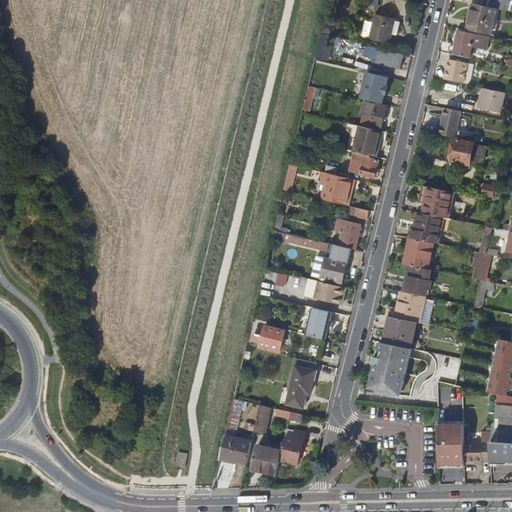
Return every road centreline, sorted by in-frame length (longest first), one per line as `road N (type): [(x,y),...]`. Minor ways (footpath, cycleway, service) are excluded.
road 1 (residential): [(344,390),(437,0)]
road 2 (primary): [(311,508),(511,505)]
road 3 (residential): [(429,495),(416,473),(413,433),(352,419),(344,390)]
road 4 (residential): [(344,390),(336,413),(361,446),(303,498)]
road 5 (primary): [(429,495),(303,498)]
